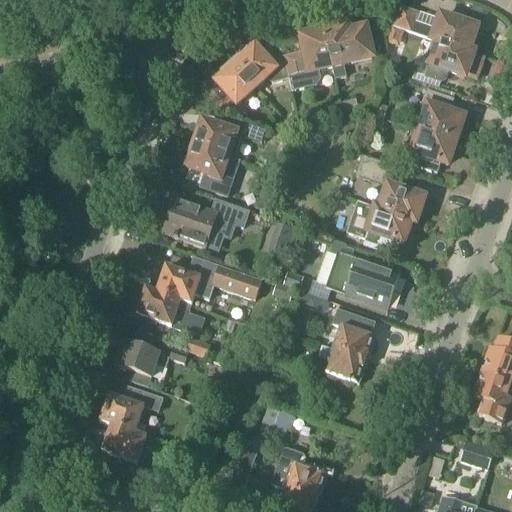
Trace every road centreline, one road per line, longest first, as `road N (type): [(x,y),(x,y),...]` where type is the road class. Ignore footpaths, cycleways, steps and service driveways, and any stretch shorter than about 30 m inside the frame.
road 1 (residential): [(12,472),(145,96),(134,39)]
road 2 (residential): [(394,511),(469,275)]
road 3 (residential): [(283,0),(134,39)]
road 4 (residential): [(0,78),(134,39)]
road 5 (residential): [(469,275),(511,160)]
road 6 (residential): [(127,511),(12,472)]
